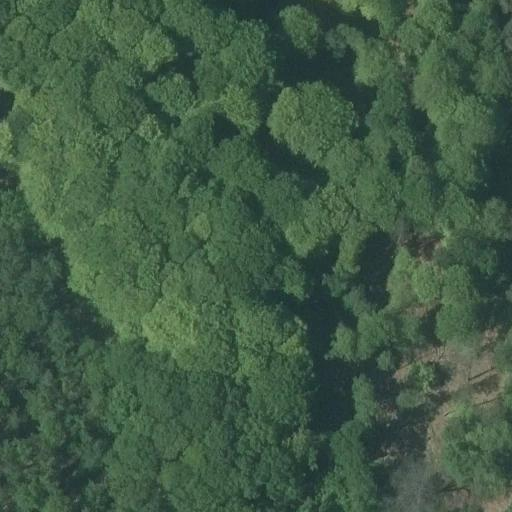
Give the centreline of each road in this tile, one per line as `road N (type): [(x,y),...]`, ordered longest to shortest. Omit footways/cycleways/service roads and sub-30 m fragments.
road 1 (track): [(300,450),(294,376),(211,0)]
road 2 (track): [(403,511),(300,450)]
